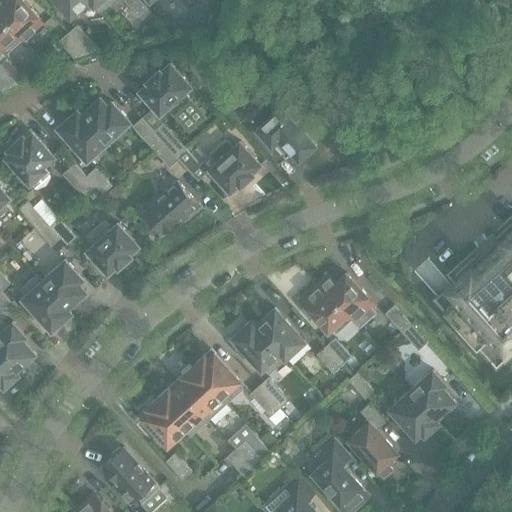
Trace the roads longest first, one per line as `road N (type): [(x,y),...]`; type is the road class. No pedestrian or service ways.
road 1 (residential): [(511,105),(450,164),(268,233),(191,281),(121,341),(66,407),(7,511)]
road 2 (residential): [(0,115),(31,96),(171,51)]
